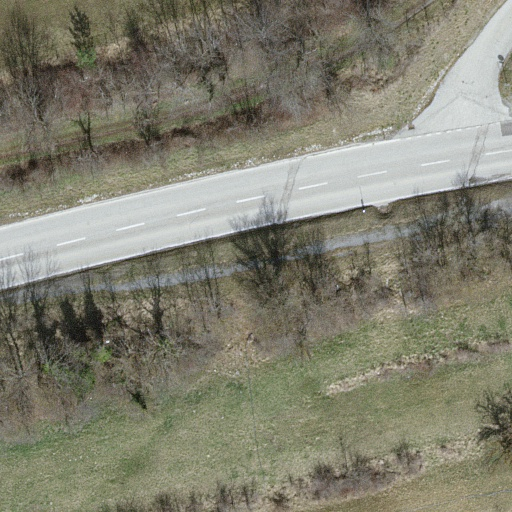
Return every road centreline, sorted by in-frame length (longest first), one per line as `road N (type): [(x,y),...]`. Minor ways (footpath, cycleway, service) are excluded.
road 1 (tertiary): [(0,259),(280,192),(511,148)]
road 2 (track): [(448,159),(463,97),(511,23)]
